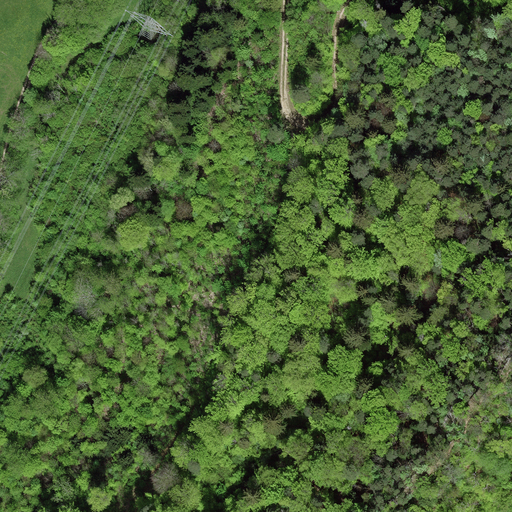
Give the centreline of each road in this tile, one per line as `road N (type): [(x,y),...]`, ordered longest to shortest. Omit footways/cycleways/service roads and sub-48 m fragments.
road 1 (track): [(295,122),(274,232),(204,385),(132,511)]
road 2 (track): [(286,0),(283,96),(287,117),(307,123),(327,117),(336,96),(336,35),(355,0)]
road 3 (track): [(73,0),(40,45),(0,175)]
